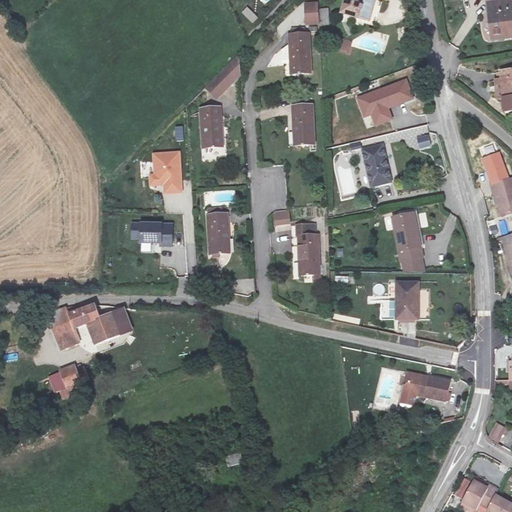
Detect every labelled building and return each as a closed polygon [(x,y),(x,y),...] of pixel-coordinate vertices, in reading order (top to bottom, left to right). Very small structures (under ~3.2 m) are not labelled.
[(347,0),(344,14),(372,22),(378,2),(371,0),(347,0)] [(322,3),(310,4),(311,24),(323,23),(323,13),(322,3)] [(247,7),(241,14),(251,24),(258,17),(247,7)] [(334,13),(323,13),(323,23),(324,29),(334,29),(334,13)] [(503,65),(497,27),(473,30),(479,69),(503,65)] [(313,38),(293,38),(293,76),(314,76),(313,38)] [(245,77),(244,57),(211,91),(221,102),(245,77)] [(380,98),(376,100),(378,106),(383,104),(385,110),(399,105),(401,111),(409,108),(408,102),(415,100),(411,90),(400,94),(396,84),(378,91),(380,98)] [(511,135),(511,96),(497,98),(502,137),(511,135)] [(317,151),(316,111),(294,111),(295,152),(317,151)] [(226,155),(223,114),(203,116),(206,157),(226,155)] [(429,136),(417,136),(418,148),(430,148),(429,136)] [(151,188),(162,187),(162,195),(183,194),(180,151),(149,153),(151,188)] [(388,155),(368,159),(374,198),(395,195),(388,155)] [(492,169),(476,178),(480,187),(497,179),(492,169)] [(511,223),(511,208),(507,192),(484,199),(490,219),(494,218),(497,229),(511,223)] [(274,226),(290,225),(289,211),(273,212),(274,226)] [(173,247),(173,223),(130,222),(130,242),(141,242),(141,253),(157,253),(157,247),(173,247)] [(237,264),(233,224),(212,225),(214,266),(237,264)] [(424,269),(416,224),(395,228),(403,273),(424,269)] [(320,282),(320,242),(300,242),(299,282),(320,282)] [(511,246),(499,250),(502,261),(511,290),(511,289),(511,246)] [(238,290),(239,303),(260,308),(264,301),(263,289),(238,290)] [(420,317),(421,296),(399,295),(396,333),(416,333),(417,317),(420,317)] [(54,322),(49,332),(59,360),(77,353),(73,342),(88,337),(95,358),(105,353),(107,358),(122,352),(112,323),(100,327),(96,315),(69,324),(67,319),(54,322)] [(112,323),(122,352),(134,348),(124,319),(112,323)] [(74,378),(60,383),(65,399),(88,391),(84,383),(77,386),(74,378)] [(449,404),(453,385),(433,381),(432,383),(412,380),(411,387),(408,389),(407,397),(449,404)] [(508,389),(508,381),(497,381),(497,389),(508,389)] [(54,402),(65,399),(60,383),(49,387),(54,402)] [(488,440),(500,444),(506,427),(494,423),(488,440)] [(240,461),(225,465),(227,475),(243,471),(240,461)] [(488,510),(495,498),(497,493),(488,488),(486,491),(472,484),(461,504),(475,511),(478,504),(488,510)] [(511,511),(511,508),(495,498),(488,510),(487,511),(511,511)]
